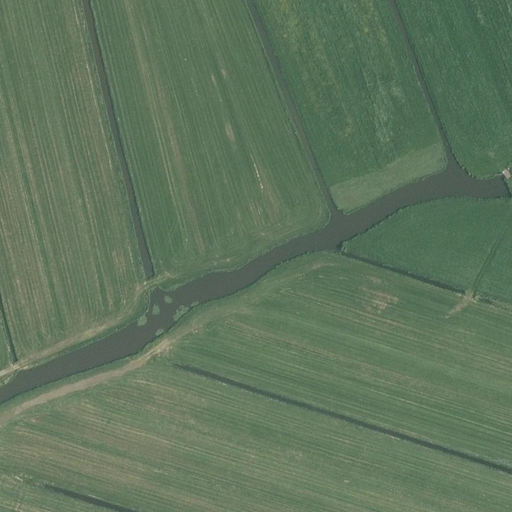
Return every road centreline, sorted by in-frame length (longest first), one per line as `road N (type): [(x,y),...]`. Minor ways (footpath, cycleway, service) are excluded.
road 1 (track): [(0,417),(136,361),(302,267),(466,309),(511,218)]
road 2 (track): [(0,373),(124,308),(142,287),(194,265)]
road 3 (track): [(511,179),(471,147),(447,114),(400,0)]
